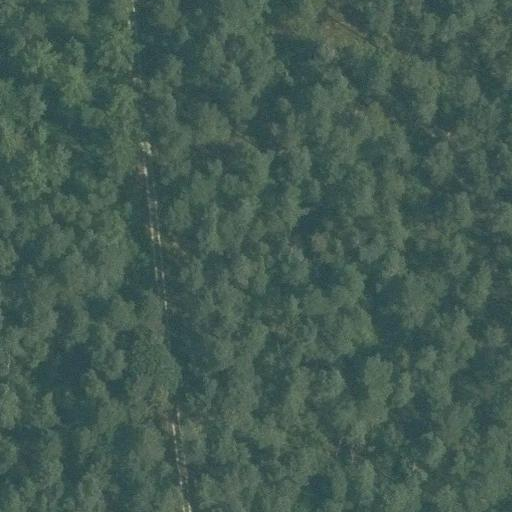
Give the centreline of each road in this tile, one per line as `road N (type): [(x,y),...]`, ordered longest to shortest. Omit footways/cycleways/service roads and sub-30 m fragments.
road 1 (track): [(494,331),(432,106),(142,194)]
road 2 (track): [(167,438),(494,331)]
road 3 (track): [(142,194),(167,438)]
road 4 (track): [(121,0),(142,194)]
road 5 (track): [(0,239),(142,194)]
